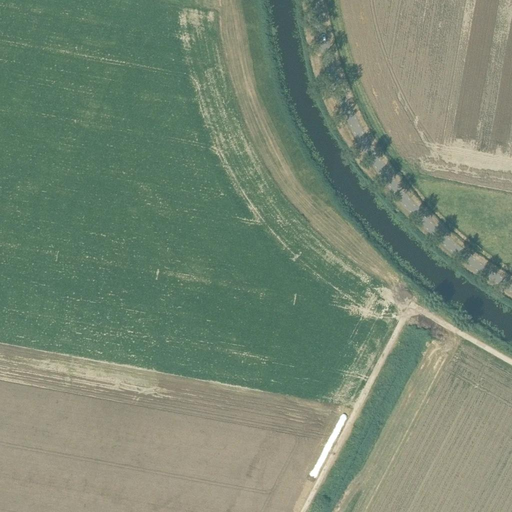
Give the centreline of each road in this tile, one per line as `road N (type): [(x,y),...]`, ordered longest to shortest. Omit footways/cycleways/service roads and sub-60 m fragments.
road 1 (tertiary): [(511,288),(447,243),(387,179),(343,102),(314,0)]
road 2 (track): [(511,361),(418,308),(408,313),(303,511)]
